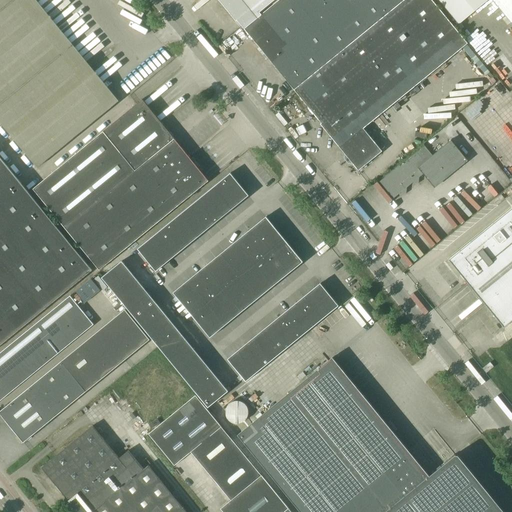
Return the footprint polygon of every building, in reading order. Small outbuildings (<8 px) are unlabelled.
[(0,0),(0,121),(37,167),(107,110),(16,0),(0,0)] [(271,0),(219,0),(236,21),(237,20),(241,25),(271,0)] [(275,0),(243,26),(294,90),(404,0),(275,0)] [(468,43),(432,0),(404,0),(294,90),(321,123),(321,124),(359,170),(382,151),(364,128),(468,43)] [(511,0),(492,0),(511,24),(511,0)] [(209,181),(175,139),(142,100),(103,132),(34,189),(101,269),(160,221),(209,181)] [(424,147),(379,182),(393,199),(400,193),(405,194),(406,189),(413,183),(418,184),(418,179),(423,175),(458,218),(492,191),(451,141),(432,156),(424,147)] [(0,344),(90,271),(0,161),(0,344)] [(221,180),(240,203),(249,195),(237,182),(238,181),(231,173),(221,180)] [(240,203),(221,180),(212,188),(230,210),(240,203)] [(230,210),(212,188),(203,196),(221,218),(230,210)] [(221,218),(203,196),(193,203),(212,226),(221,218)] [(212,226),(193,203),(184,211),(203,233),(212,226)] [(504,328),(511,321),(511,208),(449,260),(504,328)] [(203,233),(184,211),(175,218),(193,241),(203,233)] [(276,246),(284,239),(266,217),(257,224),(276,246)] [(193,241),(175,218),(166,226),(184,249),(193,241)] [(276,246),(257,224),(248,232),(266,254),(276,246)] [(184,249),(166,226),(156,234),(175,256),(184,249)] [(266,254),(248,232),(239,239),(257,262),(266,254)] [(175,256),(156,234),(147,241),(166,264),(175,256)] [(257,262),(239,239),(229,247),(248,269),(257,262)] [(276,246),(294,269),(303,262),(284,239),(276,246)] [(166,264),(147,241),(138,249),(146,259),(156,271),(166,264)] [(266,254),(285,276),(294,269),(276,246),(266,254)] [(248,269),(229,247),(220,254),(238,277),(248,269)] [(238,277),(220,254),(211,262),(229,284),(238,277)] [(257,262),(275,284),(285,276),(266,254),(257,262)] [(109,286),(129,269),(125,264),(122,261),(102,277),(109,286)] [(229,284),(211,262),(201,269),(220,292),(229,284)] [(248,269),(266,292),(275,284),(257,262),(248,269)] [(136,278),(129,269),(109,286),(116,294),(136,278)] [(220,292),(201,269),(192,277),(210,299),(220,292)] [(238,277),(257,299),(266,292),(248,269),(238,277)] [(210,299),(192,277),(183,284),(201,307),(210,299)] [(229,284),(247,307),(257,299),(238,277),(229,284)] [(143,286),(136,278),(116,294),(123,303),(143,286)] [(85,303),(100,290),(91,279),(76,291),(85,303)] [(311,291),(330,313),(339,306),(332,297),(320,283),(311,291)] [(201,307),(183,284),(173,292),(192,315),(201,307)] [(220,292),(238,314),(247,307),(229,284),(220,292)] [(150,295),(143,286),(123,303),(130,311),(150,295)] [(302,298),(320,321),(330,313),(311,291),(302,298)] [(210,299),(229,322),(238,314),(220,292),(210,299)] [(157,304),(150,295),(130,311),(137,320),(157,304)] [(0,401),(63,350),(93,325),(70,296),(39,321),(0,353),(0,401)] [(293,306),(311,328),(320,321),(302,298),(293,306)] [(201,307),(220,330),(229,322),(210,299),(201,307)] [(164,312),(157,304),(137,320),(144,328),(164,312)] [(284,313),(302,336),(311,328),(293,306),(284,313)] [(201,307),(192,315),(210,337),(220,330),(201,307)] [(0,413),(24,442),(86,391),(150,340),(125,309),(62,361),(0,411),(0,413)] [(171,321),(164,312),(144,328),(151,337),(171,321)] [(274,321),(292,343),(302,336),(284,313),(274,321)] [(178,329),(171,321),(151,337),(157,346),(178,329)] [(265,329),(283,351),(292,343),(274,321),(265,329)] [(185,338),(178,329),(157,346),(164,354),(185,338)] [(256,336),(274,359),(283,351),(265,329),(256,336)] [(246,344),(265,366),(274,359),(256,336),(246,344)] [(192,346),(185,338),(164,354),(171,363),(192,346)] [(237,351),(255,374),(265,366),(246,344),(237,351)] [(199,355),(192,346),(171,363),(178,371),(199,355)] [(255,374),(237,351),(228,359),(238,371),(246,381),(255,374)] [(205,363),(199,355),(178,371),(185,380),(205,363)] [(333,358),(238,435),(300,511),(504,511),(458,455),(455,455),(429,476),(397,436),(333,358)] [(212,372),(205,363),(185,380),(192,388),(212,372)] [(219,380),(212,372),(192,388),(199,397),(219,380)] [(226,388),(219,380),(199,397),(208,408),(229,391),(226,388)] [(211,477),(242,451),(221,426),(195,395),(147,434),(174,465),(190,451),(211,477)] [(249,414),(249,412),(249,411),(249,410),(248,408),(248,407),(247,406),(246,405),(245,404),(244,403),(243,402),(242,402),(241,401),(239,401),(238,401),(237,401),(235,401),(234,401),(233,402),(231,402),(230,403),(229,404),(228,405),(228,406),(227,407),(226,408),(226,410),(226,411),(226,412),(226,414),(226,415),(226,416),(227,417),(228,419),(228,420),(229,421),(230,421),(232,422),(233,423),(234,423),(235,424),(237,424),(238,424),(239,424),(241,423),(242,423),(243,422),(244,421),(245,421),(246,420),(247,419),(248,417),(248,416),(249,415),(249,414)] [(185,511),(149,467),(144,471),(128,451),(118,459),(93,427),(57,455),(42,468),(70,502),(67,505),(72,511),(185,511)] [(291,511),(262,475),(261,475),(242,451),(211,477),(231,500),(221,509),(223,511),(291,511)]
